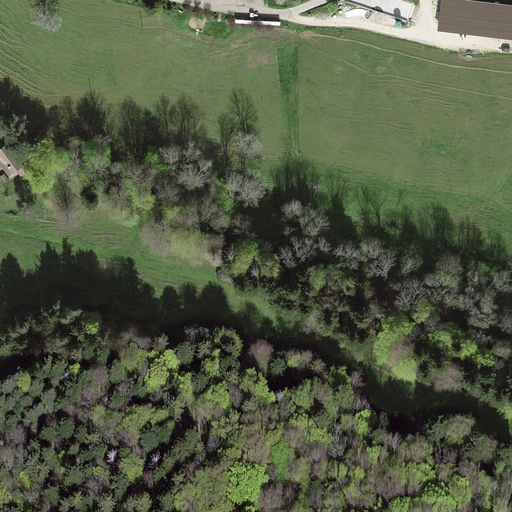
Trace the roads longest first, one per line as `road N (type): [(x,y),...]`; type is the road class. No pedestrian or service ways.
road 1 (track): [(294,11),(414,32),(427,0)]
road 2 (track): [(191,0),(294,11),(320,0)]
